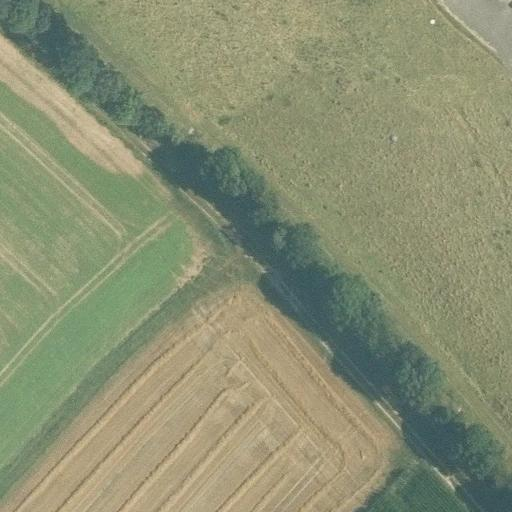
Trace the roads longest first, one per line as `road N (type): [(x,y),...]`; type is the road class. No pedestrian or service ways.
road 1 (track): [(476,511),(219,214),(0,12)]
road 2 (track): [(57,0),(318,237),(511,450)]
road 3 (track): [(0,494),(111,365),(248,246)]
